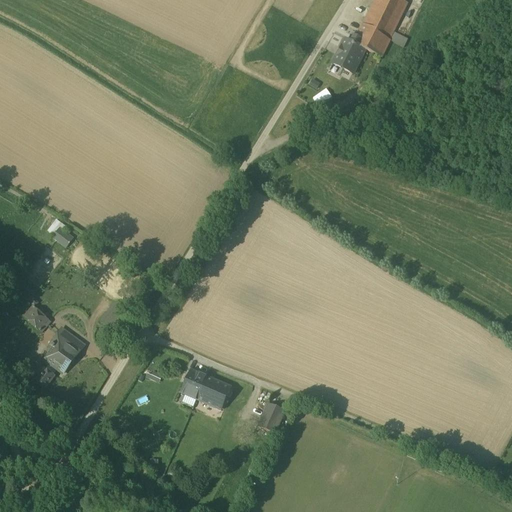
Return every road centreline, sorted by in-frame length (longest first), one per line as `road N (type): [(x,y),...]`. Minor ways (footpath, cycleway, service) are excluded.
road 1 (residential): [(29,511),(349,0)]
road 2 (track): [(257,147),(293,135),(496,0)]
road 3 (track): [(312,123),(511,187)]
